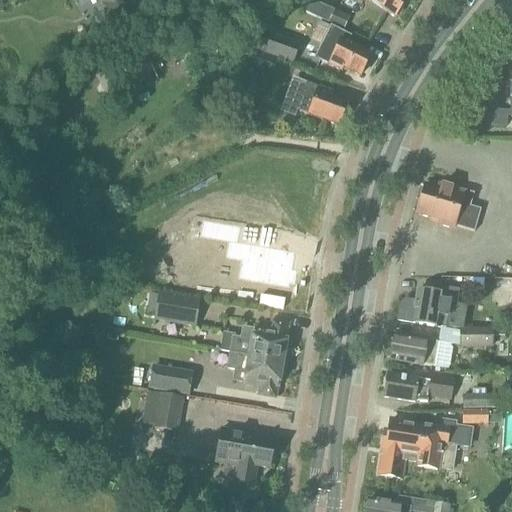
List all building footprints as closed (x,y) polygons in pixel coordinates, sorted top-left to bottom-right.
[(88,0),(93,6),(98,3),(111,24),(124,16),(127,21),(141,12),(138,7),(145,2),(143,0),(88,0)] [(408,2),(405,0),(369,0),(369,1),(395,20),(408,2)] [(321,7),(315,19),(343,31),(348,18),(321,7)] [(352,37),(343,33),(335,29),(319,62),(327,66),(327,67),(339,73),(341,69),(358,78),(363,68),(367,67),(370,62),(368,58),(369,56),(348,45),(352,37)] [(246,50),(241,64),(272,75),(277,61),(291,66),(298,47),(263,34),(256,54),(246,50)] [(507,85),(511,85),(511,46),(506,47),(506,69),(497,69),(497,84),(507,84),(507,85)] [(154,55),(124,71),(131,84),(161,69),(154,55)] [(305,86),(296,111),(338,128),(339,125),(342,123),(344,118),(342,115),(347,104),(329,97),(330,94),(317,89),(316,90),(305,86)] [(258,181),(252,215),(306,224),(312,189),(281,183),(284,166),(250,160),(247,179),(258,181)] [(420,203),(466,217),(477,220),(480,211),(469,208),(472,197),(438,187),(437,191),(425,187),(420,203)] [(477,220),(466,217),(420,203),(416,217),(438,224),(437,228),(453,232),(454,229),(473,234),(477,220)] [(237,281),(289,290),(290,286),(295,287),(297,272),(292,271),(295,254),(238,244),(240,229),(202,222),(199,239),(228,244),(225,260),(240,263),(237,281)] [(439,290),(437,298),(416,295),(415,305),(403,303),(400,306),(397,323),(444,331),(448,307),(456,308),(458,293),(439,290)] [(195,328),(200,299),(158,292),(153,320),(195,328)] [(511,301),(501,302),(501,327),(511,326),(511,301)] [(228,355),(249,359),(285,365),(287,354),(283,353),(288,324),(270,321),(267,334),(254,331),(253,333),(242,331),(240,339),(231,338),(228,355)] [(51,343),(86,350),(90,330),(54,323),(51,343)] [(459,333),(459,348),(490,349),(491,333),(459,333)] [(449,347),(435,345),(425,344),(425,343),(394,338),(390,363),(422,368),(422,367),(446,370),(448,368),(451,350),(449,347)] [(282,377),(285,365),(249,359),(228,355),(225,371),(234,372),(233,383),(260,388),(259,396),(273,398),(275,388),(277,388),(279,376),(282,377)] [(147,388),(189,395),(193,372),(151,365),(147,388)] [(426,405),(427,398),(451,401),(455,376),(432,372),(430,385),(416,382),(417,382),(388,377),(384,399),(414,404),(414,403),(426,405)] [(139,423),(154,426),(153,429),(176,433),(182,400),(144,393),(139,423)] [(462,397),(462,410),(494,410),(494,397),(462,397)] [(500,424),(500,413),(462,413),(462,426),(485,426),(485,425),(500,424)] [(381,447),(380,457),(383,457),(380,478),(401,481),(404,463),(417,465),(416,469),(436,472),(436,470),(451,472),(454,448),(469,450),(472,430),(455,427),(455,423),(441,421),(440,431),(423,428),(422,430),(389,425),(387,435),(384,434),(383,438),(382,439),(380,446),(381,447)] [(237,468),(235,483),(252,486),(255,468),(268,470),(272,444),(257,441),(257,437),(221,431),(215,463),(237,468)] [(409,511),(410,509),(412,498),(398,496),(396,506),(368,502),(366,511),(409,511)]
